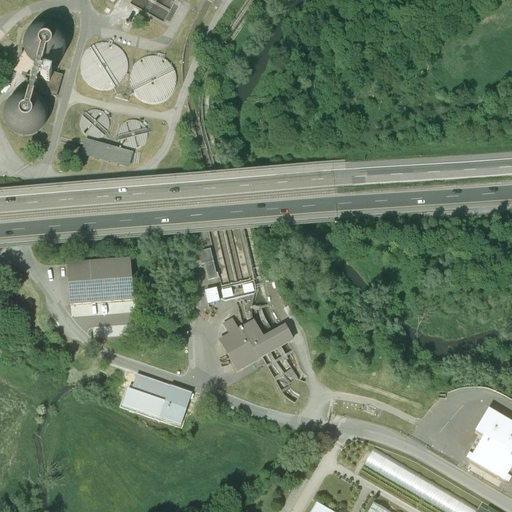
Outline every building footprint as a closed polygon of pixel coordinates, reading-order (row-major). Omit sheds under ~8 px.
[(54,66),(60,62),(66,53),(67,42),(65,35),(61,29),(53,24),(45,22),(35,25),(29,29),(24,37),(23,46),(24,53),(28,59),(33,64),(39,66),(43,67),(49,67),(54,66)] [(115,87),(122,82),(125,77),(127,72),(128,64),(125,54),(120,48),(111,43),(103,42),(95,45),(88,49),(83,57),(81,65),(81,70),(82,74),(86,82),(96,88),(104,90),(115,87)] [(163,102),(170,96),(176,86),(176,78),(173,68),(168,62),(159,57),(151,57),(143,59),(136,63),(131,71),(129,79),(129,84),(130,89),(133,92),(135,96),(144,102),(152,104),(163,102)] [(43,67),(39,66),(38,71),(32,69),(30,77),(35,79),(31,95),(35,96),(37,92),(56,98),(62,76),(43,70),(43,67)] [(122,82),(115,87),(117,92),(115,99),(127,102),(129,95),(133,92),(130,89),(129,84),(129,79),(125,77),(122,82)] [(27,139),(35,137),(39,134),(44,128),(47,117),(46,110),(42,103),(35,96),(31,95),(22,95),(12,98),(6,105),(3,112),(3,121),(4,126),(9,132),(12,135),(19,138),(27,139)] [(103,140),(108,137),(112,129),(113,123),(111,115),(107,110),(101,107),(95,105),(94,105),(87,107),(81,111),(77,117),(76,123),(76,126),(77,131),(80,137),(86,141),(94,143),(103,140)] [(143,153),(148,149),(152,142),(153,135),(150,128),(146,123),(141,119),(135,118),(133,118),(126,120),(121,123),(117,129),(115,136),(115,139),(117,144),(120,149),(127,154),(132,155),(143,153)] [(94,143),(86,141),(81,157),(129,169),(132,155),(127,154),(120,149),(117,144),(115,139),(108,137),(103,140),(94,143)] [(211,249),(199,252),(201,265),(205,264),(209,281),(218,279),(211,249)] [(67,265),(70,306),(132,301),(129,260),(67,265)] [(219,288),(206,291),(208,304),(257,294),(254,281),(235,284),(235,287),(220,290),(219,288)] [(245,318),(247,323),(254,320),(252,315),(245,318)] [(262,339),(253,322),(246,325),(237,331),(232,320),(224,324),(230,335),(219,341),(237,371),(265,356),(282,346),(291,340),(284,327),(272,333),(262,339)] [(191,395),(137,376),(131,392),(127,390),(122,407),(180,427),(191,395)] [(511,426),(488,412),(476,434),(484,439),(473,456),(470,454),(467,459),(506,482),(509,477),(506,476),(511,466),(511,426)] [(475,511),(478,509),(374,449),(364,466),(443,511),(475,511)]
